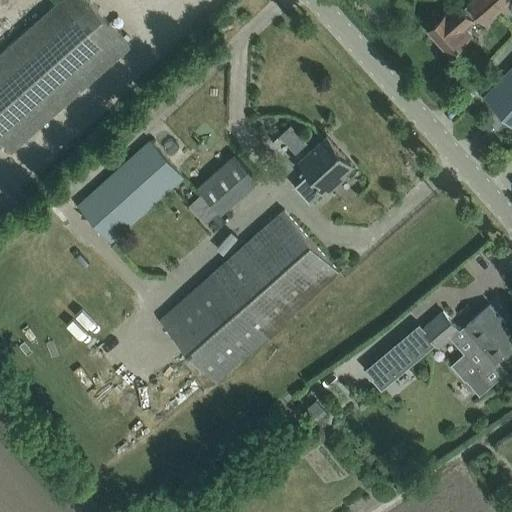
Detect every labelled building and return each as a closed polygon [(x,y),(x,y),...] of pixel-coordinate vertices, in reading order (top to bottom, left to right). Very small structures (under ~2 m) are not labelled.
[(59,0),(0,53),(0,139),(11,151),(130,45),(90,0),(59,0)] [(470,0),(468,2),(485,22),(511,0),(470,0)] [(458,1),(429,28),(451,53),(467,39),(460,30),(474,18),(458,1)] [(511,121),(511,65),(484,96),(511,121)] [(327,135),(300,159),(307,167),(300,174),(303,178),(295,185),(310,201),(325,187),(328,191),(343,177),(340,174),(353,163),(327,135)] [(111,240),(182,175),(150,140),(79,204),(111,240)] [(258,179),(236,154),(198,187),(221,212),(258,179)] [(278,199),(301,221),(312,210),(289,188),(278,199)] [(285,208),(161,318),(217,380),(340,270),(285,208)] [(118,237),(112,245),(131,257),(136,248),(118,237)] [(464,324),(459,329),(451,336),(479,369),(467,379),(480,394),(507,369),(498,358),(511,345),(511,335),(503,325),(506,322),(490,304),(466,325),(464,324)] [(451,336),(459,329),(443,311),(424,328),(419,322),(365,368),(373,377),(383,368),(392,378),(435,342),(439,346),(451,336)]
